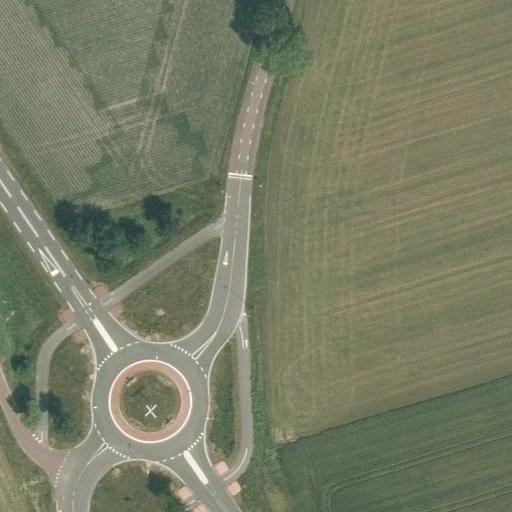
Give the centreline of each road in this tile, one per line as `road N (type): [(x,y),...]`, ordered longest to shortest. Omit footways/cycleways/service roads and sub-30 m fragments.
road 1 (tertiary): [(185,370),(217,330),(227,296),(247,126),(278,0)]
road 2 (primary): [(122,364),(0,180)]
road 3 (unclassified): [(0,388),(17,429),(42,457),(78,478)]
